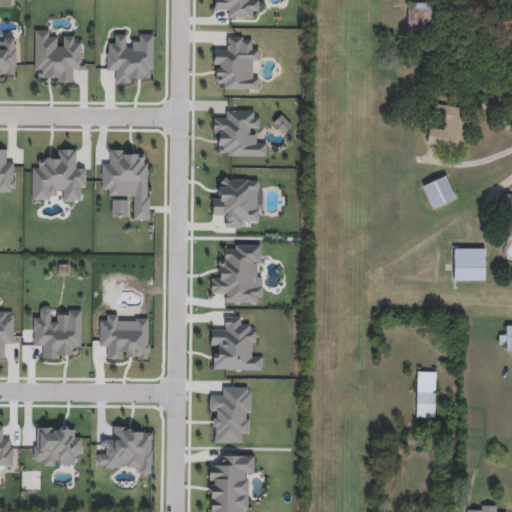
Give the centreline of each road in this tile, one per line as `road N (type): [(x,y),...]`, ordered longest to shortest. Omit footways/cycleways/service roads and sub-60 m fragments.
road 1 (residential): [(174,511),(181,0)]
road 2 (residential): [(0,115),(180,117)]
road 3 (residential): [(0,390),(176,393)]
